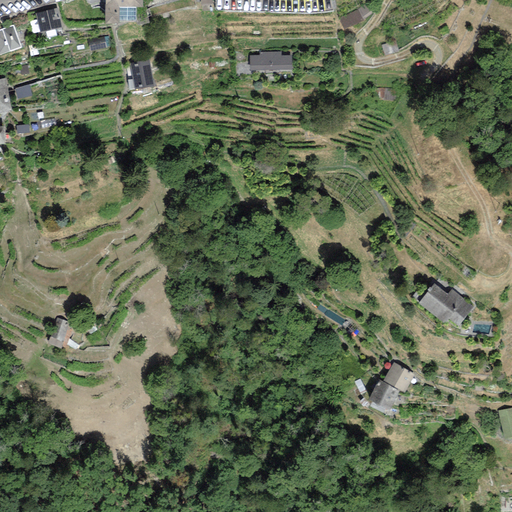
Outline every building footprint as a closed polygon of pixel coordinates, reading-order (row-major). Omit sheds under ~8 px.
[(142,0),(105,0),(105,24),(118,24),(119,7),(142,8),(142,0)] [(61,28),(57,8),(36,13),(40,33),(61,28)] [(358,9),(338,18),(343,29),(363,20),(358,9)] [(21,47),(13,25),(2,29),(10,51),(21,47)] [(0,54),(10,51),(2,29),(0,29),(0,54)] [(88,40),(90,51),(106,48),(104,37),(88,40)] [(249,56),(249,71),(292,70),(292,55),(281,55),(281,51),(259,52),(259,55),(249,56)] [(130,61),(135,89),(154,86),(149,58),(130,61)] [(27,64),(18,67),(21,76),(30,73),(27,64)] [(6,78),(0,79),(0,113),(12,111),(6,78)] [(29,84),(15,88),(18,99),(32,95),(29,84)] [(378,98),(397,98),(398,88),(378,87),(378,98)] [(29,124),(16,126),(17,136),(30,134),(29,124)] [(452,290),(448,295),(434,284),(419,304),(444,324),(448,319),(459,327),(474,308),(452,290)] [(64,348),(72,325),(56,320),(48,342),(64,348)] [(414,375),(394,363),(383,381),(403,393),(414,375)] [(399,391),(379,380),(368,400),(388,411),(399,391)] [(511,407),(497,410),(504,439),(511,437),(511,407)]
